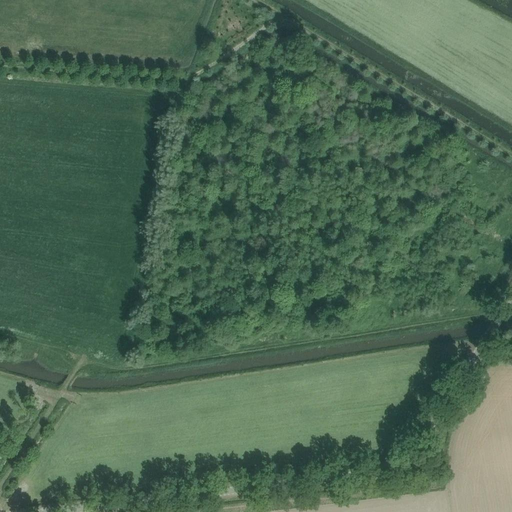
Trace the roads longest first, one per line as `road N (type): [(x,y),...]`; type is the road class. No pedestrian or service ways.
road 1 (unclassified): [(49,511),(399,467),(511,293)]
road 2 (track): [(84,360),(143,367),(498,313)]
road 3 (track): [(511,151),(283,14)]
road 4 (track): [(0,495),(84,360)]
